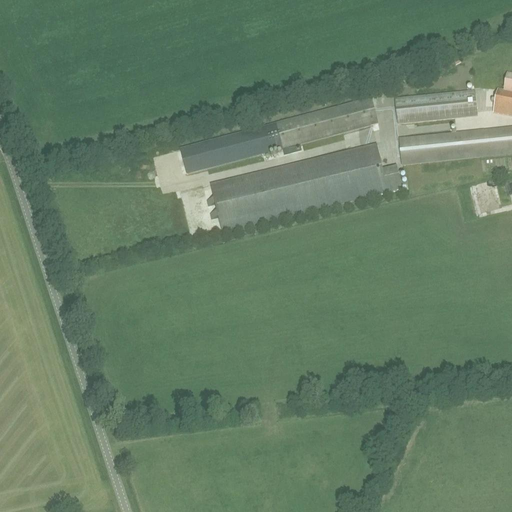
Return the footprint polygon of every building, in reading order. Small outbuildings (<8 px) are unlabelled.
[(511,74),(506,73),(503,91),(497,90),(493,114),(511,117),(511,74)] [(397,125),(477,116),(474,93),(395,101),(397,125)] [(180,151),(186,175),(280,150),(377,124),(371,100),(180,151)] [(511,129),(398,141),(401,166),(511,154),(511,129)] [(381,172),(375,146),(210,186),(221,233),(401,190),(396,168),(381,172)]
